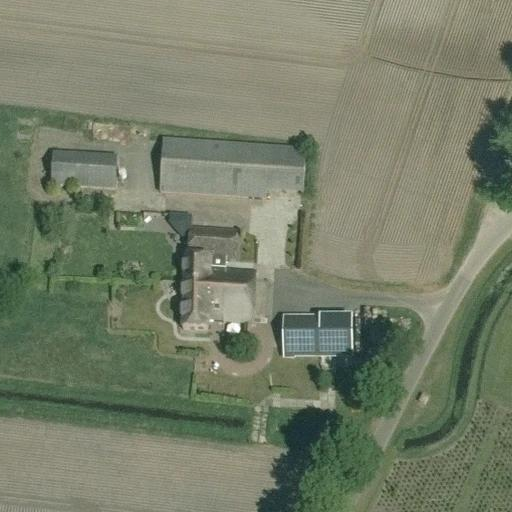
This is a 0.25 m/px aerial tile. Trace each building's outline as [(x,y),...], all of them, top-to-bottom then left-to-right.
[(163,142),(159,194),(266,201),(269,149),(163,142)] [(0,159),(14,161),(15,145),(0,143),(0,159)] [(118,159),(53,155),(51,187),(116,191),(118,159)] [(74,205),(74,216),(100,216),(100,205),(74,205)] [(211,293),(254,295),(255,274),(226,272),(227,262),(234,263),(236,234),(190,232),(188,259),(185,259),(184,286),(211,287),(211,293)] [(253,325),(254,295),(211,293),(211,287),(184,286),(182,331),(207,332),(208,322),(253,325)] [(352,320),(284,320),(284,358),(352,358),(352,320)]
